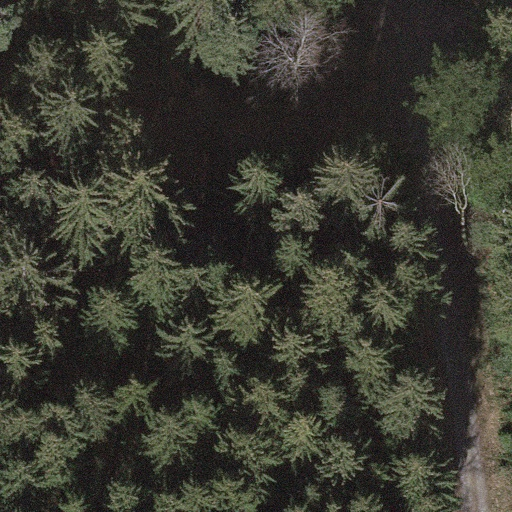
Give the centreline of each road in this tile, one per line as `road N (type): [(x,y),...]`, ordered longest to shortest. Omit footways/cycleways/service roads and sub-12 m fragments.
road 1 (track): [(381,0),(450,337),(468,511)]
road 2 (track): [(511,11),(390,67)]
